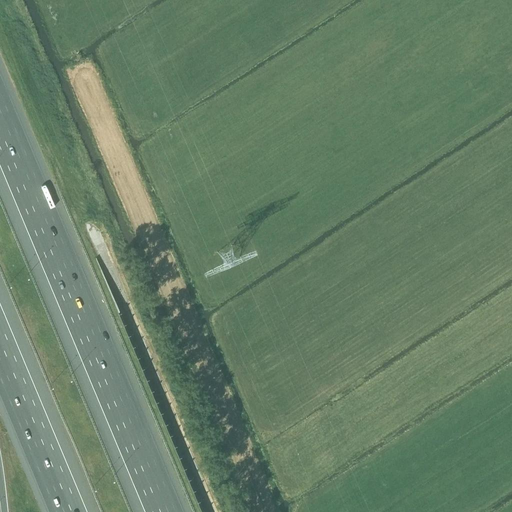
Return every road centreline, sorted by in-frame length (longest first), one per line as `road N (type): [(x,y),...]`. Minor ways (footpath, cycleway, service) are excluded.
road 1 (motorway): [(163,511),(0,120)]
road 2 (motorway): [(0,349),(67,511)]
